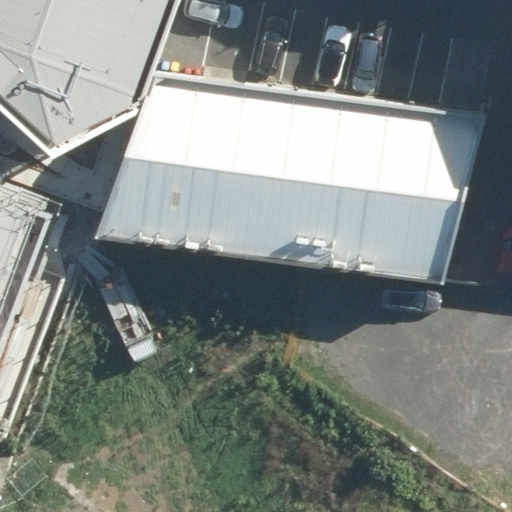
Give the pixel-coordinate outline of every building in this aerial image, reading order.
[(0,0),(0,61),(64,114),(144,75),(170,0),(0,0)] [(500,102),(188,62),(121,228),(478,271),(500,102)] [(0,279),(29,204),(0,193),(0,279)] [(327,511),(124,352),(83,403),(107,422),(58,484),(93,511),(327,511)] [(511,511),(511,449),(505,444),(463,497),(481,511),(511,511)]
